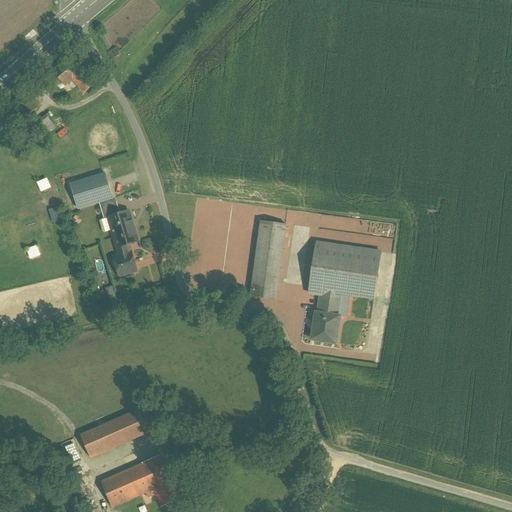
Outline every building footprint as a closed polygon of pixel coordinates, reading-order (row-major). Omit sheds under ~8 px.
[(71,55),(47,76),(56,87),(71,75),(81,89),(94,80),(80,62),(78,63),(71,55)] [(40,139),(55,130),(47,117),(33,126),(40,139)] [(45,178),(35,182),(38,192),(48,188),(45,178)] [(115,191),(100,197),(105,212),(120,207),(115,191)] [(46,210),(51,223),(60,220),(55,206),(46,210)] [(122,276),(147,269),(129,211),(104,219),(122,276)] [(288,219),(261,215),(250,290),(277,294),(288,219)] [(99,223),(102,232),(107,230),(104,221),(99,223)] [(381,244),(313,236),(307,285),(319,287),(316,304),(341,307),(344,290),(376,293),(381,244)] [(24,249),(27,259),(37,255),(34,245),(24,249)] [(342,313),(316,310),(311,340),(338,344),(342,313)] [(91,455),(151,428),(141,405),(81,432),(91,455)] [(162,452),(101,476),(112,503),(173,479),(162,452)]
